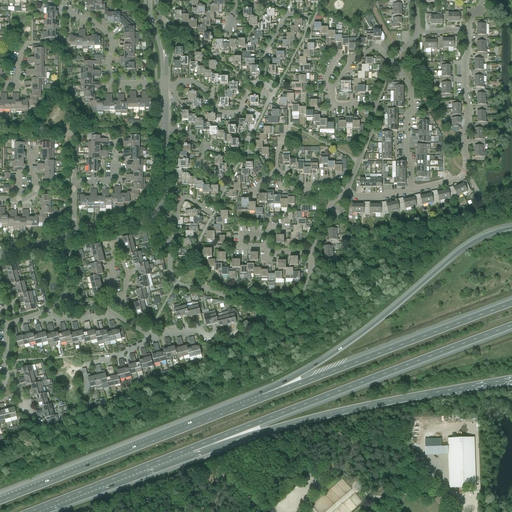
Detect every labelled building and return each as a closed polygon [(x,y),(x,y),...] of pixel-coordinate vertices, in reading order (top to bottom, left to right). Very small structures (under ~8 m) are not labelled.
[(90,0),(86,0),(87,3),(87,10),(90,10),(90,11),(96,11),(95,0),(94,0),(95,1),(90,1),(90,0)] [(97,1),(96,0),(95,0),(96,11),(102,11),(102,15),(105,15),(105,9),(105,2),(102,2),(102,1),(97,1)] [(399,4),(399,1),(397,1),(391,1),(391,5),(393,5),(393,10),(401,10),(401,4),(399,4)] [(214,6),(214,4),(212,4),(212,6),(210,6),(210,5),(209,5),(209,8),(210,8),(210,11),(210,13),(214,13),(218,13),(218,6),(214,6)] [(57,14),(57,12),(56,12),(56,8),(51,8),(51,5),(45,5),(45,8),(46,8),(46,14),(57,14)] [(205,12),(205,7),(203,6),(202,6),(202,5),(199,5),(199,7),(197,7),(197,9),(193,9),(193,13),(196,15),(197,15),(197,17),(199,18),(201,16),(201,15),(202,15),(205,15),(205,12)] [(248,10),(248,8),(246,8),(246,10),(243,10),(243,16),(243,18),(249,18),(251,18),(251,17),(251,11),(249,11),(249,9),(248,10)] [(271,10),(271,8),(268,8),(268,10),(267,10),(267,9),(265,9),(265,12),(266,12),(266,15),(266,17),(271,17),(275,17),(275,10),(271,10)] [(108,13),(108,9),(105,9),(105,15),(105,22),(108,22),(108,23),(114,23),(114,11),(113,11),(113,13),(108,13)] [(401,15),(401,10),(393,10),(393,15),(391,15),(391,19),(393,19),(393,18),(399,18),(399,16),(401,15)] [(115,12),(115,11),(114,11),(114,23),(120,23),(122,25),(128,19),(124,14),(120,14),(120,12),(115,12)] [(182,15),(182,11),(174,11),(174,15),(173,15),(173,16),(173,17),(174,17),(174,19),(174,20),(177,20),(177,19),(180,19),(181,19),(181,15),(182,15)] [(180,19),(180,21),(181,21),(181,23),(181,24),(184,24),(184,23),(189,23),(189,21),(189,16),(189,15),(186,15),(185,15),(185,11),(182,11),(182,15),(181,15),(181,19),(180,19)] [(210,13),(210,11),(208,11),(208,13),(206,13),(206,12),(205,12),(205,15),(206,15),(206,18),(206,20),(210,20),(214,20),(214,13),(210,13)] [(449,13),(449,12),(445,12),(445,14),(445,19),(448,19),(448,22),(454,22),(454,13),(449,13)] [(463,19),(463,12),(459,12),(459,13),(454,13),(454,22),(459,22),(459,19),(463,19)] [(436,24),(436,16),(431,16),(431,14),(428,14),(428,22),(431,22),(431,24),(436,24)] [(445,22),(445,19),(445,14),(442,14),(441,16),(436,16),(436,24),(442,24),(442,22),(445,22)] [(266,17),(266,15),(264,15),(264,17),(263,17),(263,16),(261,16),(261,19),(263,19),(263,22),(263,24),(267,24),(269,24),(271,24),(271,17),(266,17)] [(248,22),(248,26),(249,26),(251,26),(254,26),(257,26),(257,25),(257,23),(257,20),(257,18),(255,18),(254,18),(254,17),(251,17),(251,18),(249,18),(249,22),(248,22)] [(206,20),(206,18),(204,18),(204,19),(202,19),(201,19),(201,22),(202,22),(202,25),(202,27),(206,27),(210,27),(210,20),(206,20)] [(391,27),(399,27),(399,24),(401,24),(401,18),(399,18),(393,18),(393,19),(393,24),(391,24),(391,27)] [(133,27),(133,24),(128,19),(122,25),(124,27),(124,33),(135,33),(135,32),(134,32),(134,27),(133,27)] [(194,21),(193,19),(191,19),(191,21),(189,21),(189,23),(189,25),(188,25),(189,25),(189,29),(193,29),(194,29),(197,29),(197,26),(197,21),(194,21)] [(304,27),(304,22),(302,20),(294,20),(294,27),(298,27),(298,28),(300,28),(300,27),(302,27),(304,27)] [(487,25),(487,21),(480,21),(480,24),(477,24),(477,30),(485,30),(485,25),(487,25)] [(257,23),(257,26),(259,26),(259,30),(259,31),(262,31),(267,31),(269,31),(269,24),(267,24),(263,24),(263,22),(260,22),(260,24),(259,24),(259,23),(257,23)] [(321,27),(321,23),(314,23),(314,27),(312,27),(312,30),(313,30),(313,33),(319,33),(319,31),(321,30),(321,31),(321,27)] [(202,27),(202,25),(200,25),(200,26),(198,26),(197,26),(197,29),(198,29),(198,34),(204,34),(206,34),(206,27),(202,27)] [(294,27),(290,27),(290,34),(294,34),(294,35),(296,35),(296,34),(298,34),(299,34),(299,32),(298,32),(298,28),(298,27),(294,27)] [(262,31),(259,31),(259,30),(256,30),(256,31),(254,31),(253,31),(253,33),(254,33),(254,37),(254,38),(258,38),(262,38),(262,31)] [(487,38),(487,35),(485,35),(485,30),(477,30),(477,35),(480,35),(480,39),(487,38)] [(56,32),(47,32),(44,32),(44,38),(48,38),(48,41),(56,41),(56,38),(57,38),(57,36),(56,36),(56,32)] [(138,42),(138,39),(138,33),(135,33),(124,33),(124,40),(125,40),(125,42),(138,42)] [(211,37),(211,36),(211,34),(206,34),(204,34),(203,42),(211,42),(211,40),(212,40),(212,37),(211,37)] [(290,34),(286,34),(286,37),(282,37),(282,41),(286,41),(290,41),(290,42),(292,42),(292,41),(294,41),(295,41),(295,39),(294,39),(294,35),(294,34),(290,34)] [(73,37),(73,35),(67,35),(67,42),(70,42),(70,46),(76,46),(76,37),(73,37)] [(94,35),(94,46),(101,46),(103,49),(103,41),(103,40),(103,39),(102,39),(102,38),(101,38),(100,38),(100,37),(97,37),(97,35),(94,35)] [(254,38),(254,37),(252,37),(252,38),(250,38),(249,38),(249,40),(250,40),(250,42),(250,44),(250,45),(254,45),(258,45),(258,38),(254,38)] [(487,42),(487,38),(480,39),(480,42),(477,42),(477,47),(485,47),(485,42),(487,42)] [(245,47),(245,45),(245,39),(242,39),(241,39),(238,39),(238,41),(236,41),(236,44),(238,44),(238,46),(238,47),(245,47)] [(448,48),(448,39),(442,39),(442,42),(439,42),(439,43),(439,49),(443,49),(443,48),(448,48)] [(454,42),(454,39),(448,39),(448,48),(453,48),(453,49),(457,49),(457,42),(454,42)] [(222,48),(222,44),(222,42),(222,40),(215,40),(215,44),(214,44),(214,46),(215,46),(215,48),(215,49),(217,49),(217,48),(221,48),(222,48)] [(238,46),(238,44),(236,44),(236,41),(236,40),(229,40),(229,41),(229,44),(229,48),(234,48),(234,49),(237,49),(237,48),(236,48),(236,46),(238,46)] [(431,49),(431,40),(425,40),(425,43),(422,43),(422,51),(426,51),(426,49),(431,49)] [(436,43),(436,40),(431,40),(431,49),(436,49),(436,51),(439,51),(439,49),(439,43),(436,43)] [(229,44),(229,41),(225,41),(225,42),(222,42),(222,44),(222,48),(221,48),(221,50),(222,50),(222,52),(222,53),(224,53),(225,52),(229,52),(229,48),(229,44)] [(291,48),(291,47),(292,47),(292,42),(290,42),(290,41),(286,41),(282,41),(282,48),(286,48),(286,49),(288,49),(288,48),(290,48),(291,48)] [(134,50),(134,45),(138,45),(138,42),(125,42),(125,45),(124,45),(124,51),(135,51),(135,50),(134,50)] [(250,45),(250,44),(248,44),(248,45),(246,45),(245,45),(245,47),(246,47),(246,52),(250,52),(254,52),(254,45),(250,45)] [(46,55),(46,46),(33,46),(33,51),(34,51),(34,55),(46,55)] [(477,47),(477,53),(479,53),(479,56),(484,56),(485,56),(486,56),(487,56),(487,52),(486,52),(485,52),(485,47),(477,47)] [(180,48),(179,48),(176,48),(176,50),(174,50),(174,52),(176,52),(176,56),(180,56),(183,56),(183,48),(180,48)] [(120,60),(133,60),(133,57),(134,57),(134,52),(135,52),(135,51),(124,51),(124,57),(120,57),(120,60)] [(250,59),(250,52),(246,52),(242,52),(242,57),(241,57),(241,60),(243,60),(243,59),(244,59),(244,61),(246,61),(246,59),(250,59)] [(284,57),(284,52),(276,52),(276,59),(280,59),(280,61),(282,61),(282,59),(284,59),(284,60),(285,60),(285,57),(284,57)] [(198,54),(198,53),(198,54),(195,54),(195,61),(198,61),(202,61),(202,58),(203,58),(203,55),(202,55),(202,54),(198,54)] [(183,57),(183,56),(180,56),(180,59),(179,59),(179,61),(181,61),(181,65),(188,65),(188,57),(183,57)] [(474,59),(474,65),(483,65),(482,60),(484,60),(485,60),(485,56),(484,56),(479,56),(477,56),(477,59),(474,59)] [(233,57),(232,57),(232,60),(233,60),(233,61),(233,64),(235,64),(235,66),(237,65),(237,64),(239,64),(241,64),(241,60),(241,57),(239,57),(233,57)] [(242,65),(242,67),(245,67),(247,67),(247,66),(248,66),(248,68),(250,68),(251,67),(254,67),(254,66),(254,59),(250,59),(246,59),(246,61),(246,64),(245,64),(245,65),(242,65)] [(276,59),(272,59),(272,66),(276,66),(276,68),(278,68),(278,66),(280,66),(280,67),(281,67),(281,64),(280,64),(280,61),(280,59),(276,59)] [(133,63),(133,60),(120,60),(121,64),(124,64),(124,70),(129,70),(130,71),(135,71),(135,68),(134,68),(134,63),(133,63)] [(176,61),(176,60),(173,60),(173,62),(174,62),(174,63),(172,63),(172,66),(174,66),(174,69),(181,69),(181,65),(181,61),(179,61),(176,61)] [(198,63),(198,61),(195,61),(195,63),(190,63),(190,71),(197,71),(197,67),(198,67),(198,65),(197,65),(197,63),(198,63)] [(212,62),(212,61),(212,62),(209,62),(209,69),(212,69),(216,69),(216,66),(217,66),(217,63),(216,63),(216,62),(212,62)] [(450,71),(450,66),(447,66),(447,62),(442,62),(440,62),(440,66),(441,66),(441,71),(450,71)] [(302,72),(302,74),(306,74),(309,74),(309,72),(310,72),(310,69),(312,69),(312,65),(310,65),(310,64),(309,64),(306,64),(306,65),(303,65),(303,66),(303,69),(303,72),(302,72)] [(483,70),(482,65),(474,65),(474,70),(477,70),(477,73),(484,73),(484,70),(483,70)] [(205,67),(205,66),(202,66),(202,67),(198,67),(197,67),(197,71),(197,75),(204,75),(204,71),(206,71),(205,69),(204,69),(204,67),(205,67)] [(246,68),(246,77),(254,77),(254,75),(254,74),(258,74),(258,72),(259,72),(259,70),(258,70),(258,69),(258,66),(254,66),(254,67),(251,67),(250,68),(248,68),(247,68),(246,68)] [(276,74),(276,68),(276,66),(272,66),(268,66),(268,70),(267,70),(267,73),(268,73),(268,74),(270,74),(270,76),(273,75),(273,76),(276,76),(276,74)] [(212,71),(212,69),(209,69),(209,71),(206,71),(204,71),(204,75),(204,79),(211,79),(211,75),(213,75),(212,73),(211,73),(211,71),(212,71)] [(450,77),(450,71),(441,71),(441,76),(440,76),(440,80),(447,80),(447,77),(450,77)] [(474,82),(483,82),(483,77),(484,77),(484,73),(477,73),(477,76),(474,76),(474,82)] [(219,75),(219,74),(216,74),(216,75),(213,75),(211,75),(211,79),(211,83),(218,83),(218,82),(218,79),(219,79),(219,77),(218,77),(218,75),(219,75)] [(295,83),(304,83),(306,83),(308,83),(308,80),(306,80),(306,76),(306,74),(302,74),(298,74),(298,76),(295,76),(295,83)] [(224,75),(224,77),(219,77),(219,79),(218,79),(218,82),(220,82),(220,83),(220,85),(228,85),(228,82),(228,79),(228,75),(224,75)] [(349,91),(349,87),(349,83),(347,83),(347,80),(342,80),(342,88),(339,88),(339,93),(342,93),(342,91),(348,91),(349,91)] [(450,89),(450,83),(447,83),(447,80),(440,80),(440,84),(441,84),(441,89),(450,89)] [(229,82),(228,82),(228,85),(229,85),(229,87),(229,89),(229,91),(233,91),(237,91),(237,82),(234,82),(234,81),(232,81),(232,82),(229,82)] [(483,87),(483,82),(474,82),(474,88),(477,88),(477,91),(480,91),(480,94),(485,94),(487,94),(487,90),(484,91),(484,87),(483,87)] [(295,83),(291,83),(291,86),(292,86),(291,89),(294,90),(302,90),(302,93),(304,93),(306,91),(304,90),(304,83),(295,83)] [(397,86),(397,83),(388,83),(388,86),(393,86),(393,91),(403,91),(403,86),(397,86)] [(355,89),(355,91),(357,91),(357,93),(360,93),(360,96),(367,96),(367,93),(365,93),(365,86),(364,86),(361,86),(357,86),(355,86),(355,89)] [(229,89),(227,89),(227,90),(225,90),(223,90),(223,93),(225,93),(225,98),(225,99),(228,99),(233,99),(233,95),(237,95),(237,91),(233,91),(229,91),(229,89)] [(450,94),(450,89),(441,89),(441,94),(440,94),(440,98),(447,98),(447,94),(450,94)] [(35,104),(37,102),(37,97),(41,97),(41,91),(32,91),(32,94),(30,94),(30,99),(35,104)] [(194,92),(194,91),(191,91),(191,92),(188,92),(188,100),(193,100),(193,99),(196,99),(196,94),(198,94),(198,92),(196,92),(194,92)] [(279,98),(279,107),(281,108),(285,108),(285,105),(287,105),(287,104),(288,104),(288,105),(292,105),(292,103),(292,101),(294,101),(294,94),(294,92),(293,92),(290,91),(286,91),(286,95),(282,95),(282,98),(279,98)] [(84,98),(84,103),(87,103),(87,104),(89,106),(95,100),(95,95),(93,95),(93,92),(84,92),(84,97),(84,98)] [(256,97),(256,96),(253,96),(253,97),(250,97),(250,105),(258,105),(258,97),(256,97)] [(225,99),(225,98),(220,98),(220,104),(219,104),(219,107),(220,107),(222,107),(222,108),(225,108),(225,107),(228,107),(228,99),(225,99)] [(40,109),(35,104),(30,99),(25,99),(25,101),(22,101),(22,112),(28,112),(28,106),(33,106),(38,112),(40,109)] [(199,100),(199,99),(196,99),(193,99),(193,100),(193,108),(201,108),(201,102),(202,102),(202,100),(201,100),(199,100)] [(485,104),(485,99),(477,99),(477,105),(480,105),(480,108),(487,108),(487,104),(485,104)] [(99,102),(99,100),(95,100),(89,106),(91,107),(97,107),(97,111),(97,113),(98,114),(103,114),(103,111),(103,102),(99,102)] [(448,105),(448,107),(452,107),(452,110),(460,110),(460,104),(458,104),(458,101),(450,101),(450,105),(448,105)] [(267,112),(267,117),(269,117),(271,117),(275,117),(277,117),(278,117),(278,115),(278,110),(278,109),(271,105),(271,110),(271,112),(269,112),(267,112)] [(477,117),(486,117),(485,112),(487,112),(487,108),(480,108),(480,111),(477,111),(477,117)] [(183,111),(183,110),(181,110),(181,111),(181,113),(180,113),(180,115),(181,115),(181,117),(180,117),(179,118),(179,120),(180,121),(181,121),(188,121),(188,115),(188,111),(183,111)] [(460,115),(460,110),(452,110),(452,115),(450,115),(450,119),(458,119),(458,118),(458,115),(460,115)] [(216,119),(216,118),(215,118),(215,115),(213,115),(213,113),(211,113),(211,115),(207,115),(207,118),(207,119),(207,122),(210,122),(215,122),(215,119),(216,119)] [(195,117),(195,115),(196,115),(196,114),(193,114),(193,115),(188,115),(188,121),(188,125),(191,125),(192,124),(192,123),(195,123),(195,119),(197,119),(197,117),(195,117)] [(253,119),(253,116),(246,116),(246,120),(246,123),(247,123),(247,124),(251,124),(251,125),(253,125),(253,123),(253,122),(254,122),(254,119),(253,119)] [(486,122),(486,117),(477,117),(477,122),(480,122),(480,125),(485,125),(485,126),(487,126),(487,122),(486,122)] [(203,119),(203,118),(200,118),(200,119),(197,119),(195,119),(195,123),(195,127),(195,128),(195,130),(202,130),(202,127),(203,127),(203,123),(204,123),(204,121),(202,121),(202,119),(203,119)] [(338,124),(336,124),(336,131),(338,131),(341,131),(341,128),(346,128),(346,124),(345,124),(345,121),(343,121),(344,118),(338,118),(338,123),(338,124)] [(359,121),(359,120),(358,119),(357,119),(357,118),(353,118),(353,121),(352,121),(352,124),(352,128),(352,130),(363,130),(363,128),(364,128),(364,124),(360,124),(360,121),(359,121)] [(448,119),(448,123),(450,123),(450,127),(458,127),(458,124),(460,124),(460,118),(458,118),(458,119),(450,119),(448,119)] [(246,123),(246,120),(239,120),(239,128),(244,128),(244,129),(246,129),(246,127),(246,126),(247,126),(247,124),(247,123),(246,123)] [(327,130),(327,131),(334,131),(336,131),(336,124),(334,124),(334,123),(332,123),(332,120),(327,120),(327,123),(327,127),(327,130)] [(210,125),(210,123),(210,122),(207,122),(207,123),(204,123),(203,123),(203,127),(202,127),(202,130),(202,131),(209,131),(210,131),(210,127),(211,127),(211,125),(210,125)] [(483,134),(483,129),(485,129),(485,126),(485,125),(480,125),(477,125),(477,129),(474,129),(474,134),(483,134)] [(217,129),(217,127),(217,126),(214,126),(214,127),(211,127),(210,127),(210,131),(209,131),(209,135),(216,135),(217,135),(217,131),(218,131),(218,129),(217,129)] [(235,126),(231,126),(227,126),(227,129),(228,129),(228,134),(231,134),(236,134),(236,130),(237,130),(237,128),(236,128),(236,126),(235,126)] [(224,131),(224,130),(221,130),(221,131),(218,131),(217,131),(217,135),(216,135),(216,139),(223,139),(224,139),(224,135),(225,135),(225,133),(224,133),(224,131)] [(96,136),(96,133),(88,133),(88,134),(88,137),(89,139),(91,139),(91,142),(108,142),(108,139),(100,139),(100,136),(96,136)] [(131,133),(131,136),(131,139),(123,139),(123,142),(139,142),(139,136),(139,133),(131,133)] [(231,134),(228,134),(228,135),(225,135),(224,135),(224,139),(223,139),(223,143),(231,143),(231,139),(232,139),(232,137),(231,137),(231,135),(231,134)] [(483,139),(483,134),(474,134),(474,140),(477,140),(477,143),(485,143),(485,139),(483,139)] [(238,143),(238,142),(238,139),(232,139),(231,139),(231,143),(231,147),(234,147),(234,148),(234,147),(238,147),(238,146),(239,146),(239,143),(238,143)] [(23,149),(23,146),(25,146),(25,144),(26,144),(26,140),(17,140),(17,143),(14,143),(14,149),(23,149)] [(39,140),(39,143),(40,143),(40,146),(42,146),(42,149),(53,149),(54,149),(54,140),(53,140),(42,140),(39,140)] [(483,152),(483,147),(485,147),(485,143),(477,143),(477,146),(474,146),(474,152),(483,152)] [(190,153),(190,145),(187,145),(187,144),(184,144),(184,145),(183,145),(181,145),(181,148),(182,148),(182,152),(186,152),(186,153),(190,153)] [(321,161),(319,161),(319,165),(321,165),(323,165),(323,168),(325,168),(325,165),(327,165),(328,165),(328,162),(328,158),(328,151),(325,151),(325,154),(320,154),(321,158),(321,160),(321,161)] [(186,160),(186,153),(186,152),(182,152),(178,152),(178,157),(177,157),(177,160),(179,160),(180,160),(180,161),(181,161),(182,161),(182,160),(185,160),(186,160)] [(483,157),(483,152),(474,152),(474,157),(477,157),(477,160),(485,160),(485,157),(483,157)] [(289,166),(289,163),(289,159),(290,159),(290,156),(282,156),(282,154),(279,154),(279,160),(282,160),(282,163),(284,163),(284,166),(289,166)] [(221,157),(221,156),(218,156),(218,157),(214,157),(214,165),(218,165),(218,164),(222,164),(222,160),(224,160),(224,157),(222,157),(221,157)] [(335,169),(334,169),(335,173),(342,173),(342,170),(346,170),(346,159),(342,159),(342,162),(335,162),(335,166),(335,169)] [(187,168),(187,165),(187,164),(187,161),(185,161),(185,160),(182,160),(182,161),(180,161),(179,161),(179,164),(179,165),(179,168),(182,168),(187,168)] [(14,161),(13,161),(13,167),(13,171),(17,171),(19,171),(23,171),(23,168),(25,168),(25,165),(23,165),(23,161),(14,161)] [(226,169),(226,164),(222,164),(218,164),(218,165),(218,171),(222,171),(222,173),(225,173),(225,172),(226,172),(228,172),(228,169),(226,169)] [(97,172),(97,169),(99,169),(99,166),(88,166),(88,172),(86,172),(86,176),(91,176),(91,172),(97,172)] [(173,181),(181,181),(181,177),(181,174),(183,174),(183,173),(183,171),(181,171),(181,170),(182,170),(182,168),(179,168),(179,169),(174,169),(174,177),(173,177),(173,181)] [(218,171),(214,171),(214,179),(218,179),(218,180),(221,180),(221,179),(222,179),(224,179),(224,176),(222,176),(222,173),(222,171),(218,171)] [(189,174),(189,172),(186,172),(186,173),(183,173),(183,174),(181,174),(181,177),(181,181),(181,184),(188,184),(188,181),(188,178),(190,178),(190,177),(190,175),(189,175),(188,174),(189,174)] [(420,181),(427,181),(429,181),(429,172),(426,172),(417,172),(417,178),(420,178),(420,181)] [(43,183),(49,183),(49,179),(54,179),(54,173),(45,173),(45,177),(43,177),(43,183)] [(196,179),(196,178),(196,176),(193,176),(193,177),(190,177),(190,178),(188,178),(188,181),(188,184),(188,185),(195,185),(195,182),(197,182),(197,181),(197,179),(196,179)] [(401,187),(401,184),(405,184),(405,178),(396,178),(393,178),(393,184),(396,184),(396,187),(401,187)] [(203,182),(203,180),(200,180),(200,181),(197,181),(197,182),(195,182),(195,185),(195,189),(202,189),(202,186),(204,186),(204,185),(204,183),(203,183),(203,182)] [(146,184),(142,184),(133,184),(133,188),(132,188),(132,192),(137,197),(138,195),(139,190),(142,190),(146,190),(146,184)] [(210,193),(210,192),(210,189),(211,189),(211,187),(210,187),(209,186),(210,186),(210,184),(207,184),(207,185),(204,185),(204,186),(202,186),(202,189),(202,193),(210,193)] [(465,186),(463,184),(458,186),(462,194),(467,192),(467,193),(471,191),(468,185),(465,186)] [(218,189),(218,186),(211,186),(211,187),(211,189),(210,189),(210,192),(211,192),(211,194),(215,194),(214,195),(215,194),(218,194),(218,190),(219,190),(219,189),(218,189)] [(454,199),(458,197),(458,196),(462,194),(458,186),(453,188),(454,191),(452,192),(454,199)] [(449,193),(448,190),(443,191),(445,200),(450,199),(450,200),(454,199),(452,192),(449,193)] [(436,203),(440,202),(440,201),(445,200),(443,191),(437,193),(438,195),(435,196),(436,203)] [(137,197),(132,192),(127,192),(127,194),(123,194),(123,203),(130,203),(130,199),(135,199),(137,197)] [(266,194),(258,194),(258,203),(267,203),(267,201),(266,201),(266,194)] [(432,197),(431,194),(426,195),(428,204),(433,203),(433,204),(436,203),(435,196),(432,197)] [(84,197),(84,195),(78,195),(78,206),(85,206),(85,209),(88,209),(87,197),(84,197)] [(419,207),(423,206),(423,205),(428,204),(426,195),(420,196),(421,199),(418,200),(419,207)] [(415,200),(414,198),(409,199),(411,207),(416,206),(416,208),(419,207),(418,200),(415,200)] [(402,211),(406,210),(406,209),(411,207),(409,199),(403,200),(404,203),(401,204),(402,211)] [(398,204),(397,202),(392,203),(394,211),(399,210),(399,212),(402,211),(401,204),(398,204)] [(385,215),(389,214),(389,212),(394,211),(392,203),(386,204),(387,207),(384,207),(385,215)] [(255,211),(255,214),(255,216),(257,216),(262,216),(262,208),(264,208),(264,205),(258,206),(258,208),(255,208),(255,211)] [(358,213),(358,205),(352,205),(352,207),(349,207),(349,215),(353,215),(353,213),(358,213)] [(363,207),(363,205),(358,205),(358,213),(363,213),(363,215),(366,215),(366,207),(363,207)] [(375,213),(375,205),(369,205),(369,207),(366,207),(366,215),(370,215),(370,213),(375,213)] [(385,215),(384,207),(381,207),(381,205),(375,205),(375,213),(380,213),(380,215),(385,215)] [(45,221),(47,219),(47,214),(53,214),(53,208),(50,208),(42,208),(42,211),(40,211),(40,216),(45,221)] [(185,215),(188,215),(188,214),(189,214),(189,218),(193,218),(197,218),(197,216),(197,213),(199,213),(199,210),(197,210),(195,210),(195,209),(193,209),(193,210),(189,210),(185,210),(185,215)] [(32,227),(38,227),(38,223),(43,223),(45,221),(40,216),(35,216),(35,218),(32,218),(32,227)] [(189,218),(189,224),(193,224),(193,225),(197,225),(201,225),(201,220),(203,220),(203,217),(201,217),(199,217),(199,216),(197,216),(197,218),(193,218),(189,218)] [(193,225),(193,224),(189,224),(189,231),(189,232),(193,232),(193,233),(196,233),(196,232),(197,232),(199,232),(199,229),(197,229),(197,225),(193,225)] [(328,234),(337,234),(337,229),(339,229),(339,226),(331,226),(331,229),(328,229),(328,234)] [(193,233),(193,232),(189,232),(189,231),(185,231),(185,239),(187,239),(188,239),(188,240),(191,240),(192,240),(192,239),(193,239),(195,239),(195,236),(193,236),(193,233)] [(214,236),(214,232),(213,232),(206,232),(206,240),(214,240),(214,236)] [(337,240),(337,234),(328,234),(328,240),(331,240),(331,243),(334,243),(339,243),(339,239),(337,240)] [(135,235),(122,238),(124,244),(133,242),(132,240),(132,238),(135,237),(135,235)] [(284,244),(284,242),(284,236),(276,236),(276,244),(284,244)] [(188,240),(188,239),(187,239),(186,240),(183,240),(183,242),(183,247),(186,247),(191,247),(191,240),(188,240)] [(125,250),(134,247),(133,242),(124,244),(125,250)] [(334,247),(334,243),(331,243),(327,243),(327,246),(324,246),(324,252),(333,252),(333,247),(334,247)] [(90,249),(89,249),(90,252),(90,253),(92,252),(101,250),(100,244),(91,246),(91,248),(90,249)] [(127,256),(131,254),(136,253),(134,247),(125,250),(127,256)] [(185,250),(185,249),(186,249),(186,247),(183,247),(183,248),(178,248),(178,256),(185,256),(185,253),(187,253),(187,250),(185,250)] [(203,257),(210,257),(212,257),(212,249),(203,249),(203,257)] [(94,258),(103,255),(101,250),(92,252),(94,258)] [(132,260),(142,258),(140,252),(136,253),(131,254),(132,260)] [(333,257),(333,252),(324,252),(324,257),(327,257),(327,261),(334,261),(334,257),(333,257)] [(226,261),(226,253),(217,253),(217,261),(220,261),(226,261)] [(258,261),(258,253),(250,253),(250,261),(252,261),(258,261)] [(100,262),(104,261),(103,255),(94,258),(95,263),(95,264),(100,262)] [(298,265),(298,257),(289,257),(289,265),(291,265),(298,265)] [(134,266),(136,266),(136,265),(137,265),(143,264),(142,258),(132,260),(134,266)] [(240,268),(240,266),(240,260),(232,260),(232,268),(240,268)] [(286,269),(286,268),(286,261),(277,261),(277,269),(282,269),(285,269),(286,269)] [(8,273),(20,270),(19,267),(20,266),(19,262),(6,266),(8,273)] [(101,268),(100,262),(95,264),(95,263),(90,265),(91,268),(88,269),(89,271),(92,271),(101,268)] [(149,266),(148,262),(143,264),(137,265),(138,269),(139,269),(140,271),(149,268),(153,267),(153,264),(150,265),(150,266),(149,266)] [(100,275),(103,274),(101,268),(92,271),(93,276),(100,275)] [(146,275),(151,274),(149,268),(140,271),(140,273),(139,273),(140,277),(146,275)] [(228,275),(228,279),(236,279),(236,276),(238,276),(238,269),(229,269),(229,272),(229,275),(228,275)] [(292,275),(292,279),(295,279),(297,282),(303,282),(303,274),(300,274),(300,272),(298,272),(298,269),(295,269),(293,269),(293,272),(293,275),(292,275)] [(9,279),(18,277),(21,276),(20,270),(8,273),(9,279)] [(101,278),(100,275),(93,276),(89,277),(91,283),(100,281),(100,279),(101,278)] [(148,281),(146,275),(140,277),(139,277),(136,278),(136,281),(137,281),(138,281),(138,283),(148,281)] [(11,285),(15,284),(20,282),(18,277),(9,279),(11,285)] [(16,289),(25,287),(24,281),(20,282),(15,284),(16,289)] [(92,289),(102,287),(100,281),(91,283),(92,289)] [(145,288),(148,287),(149,287),(148,281),(138,283),(139,286),(138,286),(138,289),(140,289),(145,288)] [(18,295),(22,294),(27,293),(25,287),(16,289),(18,295)] [(94,295),(103,293),(102,287),(92,289),(94,295)] [(150,293),(148,287),(145,288),(140,289),(138,289),(135,290),(137,296),(150,293)] [(24,300),(33,298),(31,292),(27,293),(22,294),(24,300)] [(143,301),(146,300),(148,300),(147,297),(150,296),(150,293),(137,296),(138,302),(143,301)] [(25,306),(34,303),(37,303),(36,297),(33,298),(24,300),(25,306)] [(138,302),(134,303),(136,309),(145,307),(144,304),(143,301),(138,302)] [(194,302),(192,303),(192,307),(195,316),(201,314),(198,305),(198,302),(195,303),(194,302)] [(27,312),(36,309),(34,303),(25,306),(27,312)] [(182,316),(180,307),(179,304),(173,305),(176,318),(182,316)] [(182,316),(188,315),(187,308),(186,306),(180,307),(182,316)] [(137,315),(146,313),(145,307),(136,309),(137,315)] [(189,317),(195,316),(192,307),(187,308),(188,315),(189,317)] [(229,309),(227,309),(227,312),(228,315),(231,324),(237,323),(236,322),(235,319),(239,318),(237,313),(235,313),(234,310),(234,309),(229,310),(229,309)] [(212,324),(210,315),(209,312),(203,314),(204,317),(206,326),(212,324)] [(225,326),(231,324),(228,315),(227,312),(222,313),(225,326)] [(219,327),(225,326),(222,313),(216,315),(217,318),(218,323),(219,327)] [(212,324),(218,323),(217,318),(216,315),(216,314),(210,315),(212,324)] [(110,342),(115,340),(113,329),(112,325),(109,326),(111,331),(107,332),(109,339),(110,342)] [(85,343),(91,341),(88,330),(87,326),(85,327),(86,332),(83,333),(85,340),(85,343)] [(65,327),(63,327),(64,331),(67,342),(67,345),(73,343),(72,341),(71,334),(70,331),(66,332),(65,327)] [(42,333),(41,328),(38,328),(39,332),(42,343),(48,342),(46,335),(46,332),(42,333)] [(49,348),(55,346),(51,332),(51,328),(48,329),(49,334),(46,335),(48,342),(49,348)] [(115,330),(115,328),(113,329),(115,340),(121,339),(121,336),(124,335),(122,328),(119,328),(119,329),(115,330)] [(91,331),(91,329),(88,330),(91,341),(97,340),(95,333),(95,330),(91,331)] [(98,332),(95,333),(97,340),(97,342),(97,343),(98,345),(104,343),(100,329),(98,330),(98,332)] [(103,331),(103,329),(100,329),(104,343),(110,342),(109,339),(107,332),(107,330),(103,331)] [(73,343),(79,342),(76,330),(73,331),(74,333),(71,334),(72,341),(73,343)] [(79,332),(78,330),(76,330),(79,342),(85,340),(83,333),(82,331),(79,332)] [(54,333),(54,331),(51,332),(55,346),(58,345),(57,342),(60,341),(58,334),(58,332),(54,333)] [(61,344),(67,342),(64,331),(61,331),(62,333),(58,334),(60,341),(61,344)] [(24,345),(30,344),(27,332),(24,333),(25,335),(22,336),(24,345)] [(30,334),(29,332),(27,332),(30,344),(35,342),(34,335),(33,333),(30,334)] [(36,345),(42,343),(39,332),(37,333),(37,334),(34,335),(35,342),(36,345)] [(18,337),(18,335),(15,335),(18,347),(24,345),(22,336),(18,337)] [(190,358),(195,356),(193,345),(192,341),(189,342),(191,347),(187,348),(189,355),(190,358)] [(166,361),(172,360),(167,342),(165,343),(166,348),(163,349),(163,352),(165,359),(166,361)] [(170,342),(167,342),(172,360),(178,359),(177,358),(177,356),(175,349),(175,346),(171,347),(170,342)] [(195,346),(195,344),(193,345),(195,356),(201,355),(199,345),(195,346)] [(177,358),(183,357),(180,345),(178,346),(178,348),(175,349),(177,356),(177,358)] [(183,347),(183,345),(180,345),(183,357),(184,360),(190,358),(189,355),(187,348),(187,346),(183,347)] [(160,353),(159,347),(156,348),(160,363),(166,361),(165,359),(163,352),(160,353)] [(154,364),(160,363),(156,348),(154,348),(154,351),(151,352),(154,364)] [(146,355),(146,352),(143,353),(144,357),(147,368),(153,366),(150,354),(146,355)] [(147,368),(144,357),(142,357),(142,359),(139,360),(139,362),(140,362),(141,369),(147,368)] [(136,363),(135,358),(132,358),(133,362),(136,373),(142,372),(141,369),(140,362),(139,362),(136,363)] [(130,375),(136,373),(133,362),(131,363),(131,364),(128,365),(128,368),(130,375)] [(125,369),(124,363),(121,364),(122,367),(125,378),(131,377),(130,375),(128,368),(125,369)] [(31,366),(22,368),(24,374),(36,371),(35,365),(31,366)] [(119,380),(125,378),(122,367),(120,368),(120,370),(117,371),(118,375),(119,380)] [(101,372),(101,371),(100,369),(98,370),(102,384),(103,388),(103,389),(103,388),(108,386),(107,383),(108,383),(106,375),(105,371),(104,371),(102,371),(102,372),(101,372)] [(97,376),(94,376),(96,386),(97,390),(103,388),(102,384),(98,370),(96,370),(97,376)] [(25,380),(34,377),(38,377),(36,371),(24,374),(25,380)] [(112,375),(111,371),(108,372),(109,375),(108,376),(108,374),(106,375),(108,383),(107,383),(108,386),(109,387),(114,386),(112,375)] [(115,376),(114,374),(112,375),(114,386),(120,384),(119,380),(118,375),(115,376)] [(87,376),(87,375),(83,376),(84,381),(84,389),(89,389),(89,388),(96,386),(94,376),(90,377),(90,376),(87,376)] [(27,386),(31,385),(31,384),(36,383),(34,377),(25,380),(27,386)] [(32,390),(42,388),(40,382),(36,383),(31,384),(31,385),(32,390)] [(42,388),(32,390),(34,396),(36,396),(36,395),(43,394),(45,393),(46,393),(45,387),(42,388)] [(43,394),(36,395),(36,396),(38,401),(47,399),(50,398),(49,396),(47,397),(45,393),(43,394)] [(39,407),(42,407),(42,406),(48,405),(47,399),(38,401),(39,407)] [(43,412),(52,410),(51,404),(48,405),(42,406),(42,407),(43,412)] [(14,408),(8,409),(10,418),(11,421),(17,420),(16,417),(15,411),(14,408)] [(8,409),(2,410),(4,420),(5,423),(11,422),(11,421),(10,418),(8,409)] [(52,410),(43,412),(45,418),(46,418),(47,422),(48,424),(59,421),(58,419),(57,415),(54,416),(52,410)] [(449,488),(476,487),(474,438),(447,439),(449,488)]
